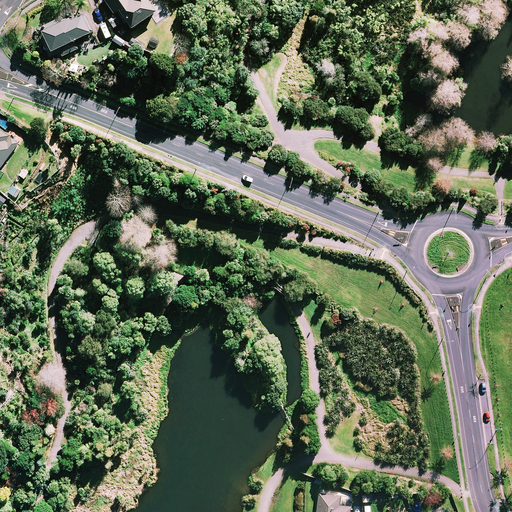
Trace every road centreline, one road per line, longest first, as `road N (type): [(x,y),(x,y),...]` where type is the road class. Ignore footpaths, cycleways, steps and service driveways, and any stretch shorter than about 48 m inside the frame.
road 1 (tertiary): [(350,216),(54,95)]
road 2 (tertiary): [(462,361),(489,511)]
